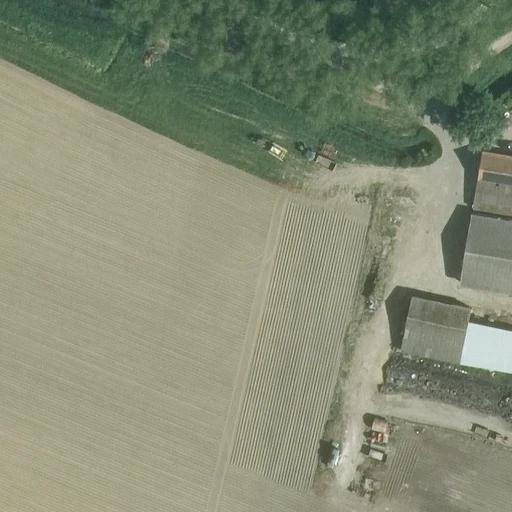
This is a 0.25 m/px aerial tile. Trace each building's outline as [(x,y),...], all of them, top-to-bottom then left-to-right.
[(478,178),(474,210),(511,215),(511,155),(483,150),(478,178)] [(511,220),(473,214),(461,285),(511,293),(511,220)] [(413,295),(401,351),(461,363),(473,307),(413,295)] [(511,329),(499,325),(484,365),(511,374),(511,329)] [(396,379),(418,384),(420,374),(399,368),(396,379)] [(402,442),(403,429),(389,428),(388,440),(402,442)]
